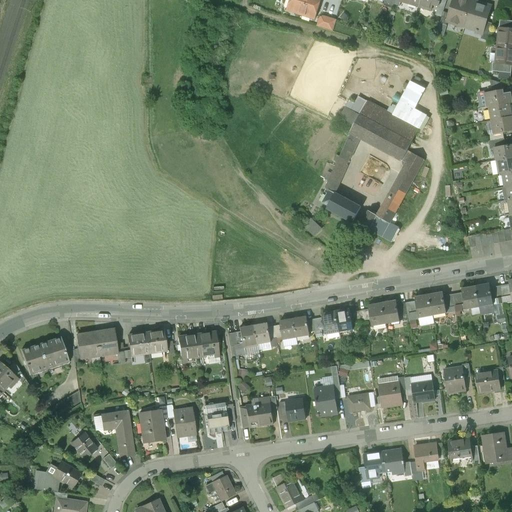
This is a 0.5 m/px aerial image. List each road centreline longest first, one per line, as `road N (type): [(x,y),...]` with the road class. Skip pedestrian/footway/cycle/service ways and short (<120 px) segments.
road 1 (residential): [(0,332),(54,309),(250,306),(511,261)]
road 2 (residential): [(242,455),(511,415)]
road 3 (track): [(389,52),(427,77),(437,139),(433,188),(396,247),(393,280)]
road 4 (residential): [(112,511),(143,473),(242,455)]
